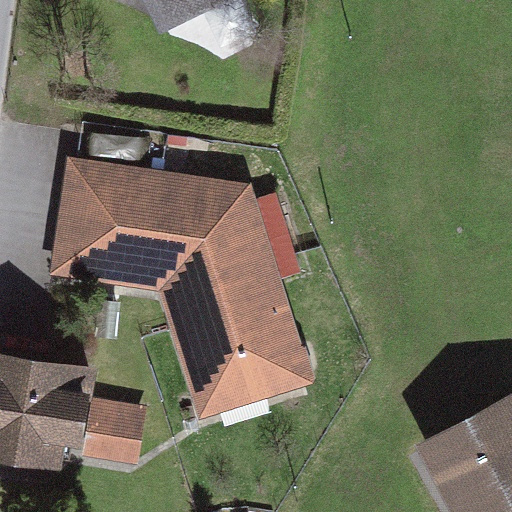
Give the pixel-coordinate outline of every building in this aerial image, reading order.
[(121,0),(138,32),(202,0),(121,0)] [(248,191),(60,173),(44,282),(158,298),(189,430),(308,395),(248,191)] [(73,377),(0,367),(0,467),(61,475),(73,377)] [(511,401),(510,398),(397,456),(426,511),(502,511),(511,507),(511,401)] [(145,419),(95,411),(86,471),(135,479),(145,419)]
